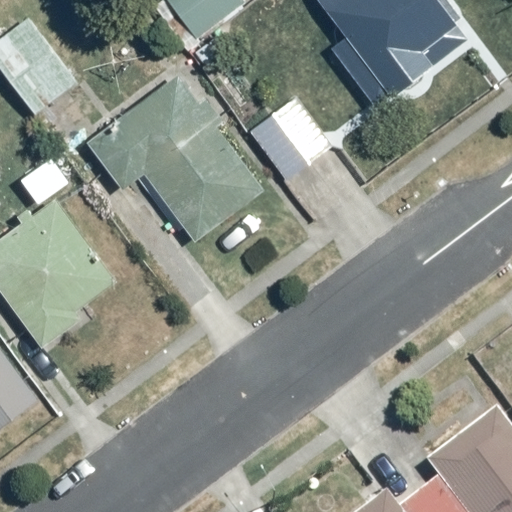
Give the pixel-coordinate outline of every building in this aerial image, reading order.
[(470,42),(441,0),(322,0),(344,33),(336,38),(379,103),(470,42)] [(80,80),(30,13),(0,36),(0,67),(35,114),(80,80)] [(207,92),(199,98),(180,72),(91,139),(126,186),(146,171),(196,239),(265,187),(220,126),(228,120),(207,92)] [(332,145),(294,95),(250,129),(287,179),(332,145)] [(0,227),(0,287),(44,345),(85,314),(80,307),(116,279),(55,198),(33,214),(27,206),(0,227)] [(0,427),(40,397),(0,345),(0,427)] [(511,511),(511,423),(504,412),(430,466),(438,477),(395,509),(381,490),(350,511),(511,511)]
